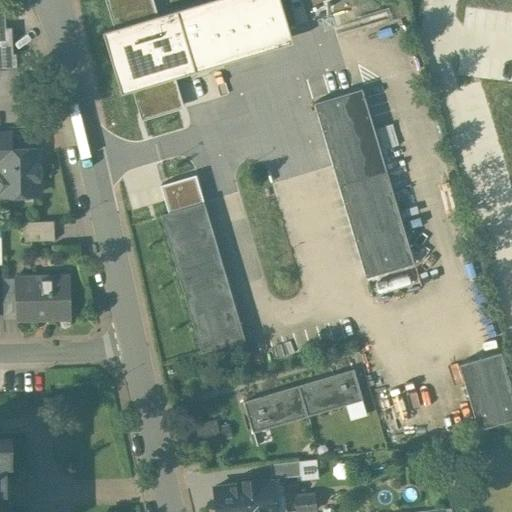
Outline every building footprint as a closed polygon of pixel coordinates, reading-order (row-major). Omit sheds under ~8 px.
[(114,27),(104,30),(122,91),(292,41),(279,0),(206,0),(157,14),(114,27)] [(106,0),(114,27),(157,14),(152,0),(106,0)] [(5,28),(0,28),(0,43),(12,43),(11,28),(5,28)] [(0,43),(0,67),(16,67),(15,54),(12,54),(12,43),(0,43)] [(414,263),(362,88),(314,102),(366,277),(414,263)] [(9,132),(0,132),(0,149),(9,149),(9,132)] [(38,150),(38,149),(9,149),(0,149),(0,166),(1,167),(1,173),(0,172),(0,191),(1,191),(2,195),(4,195),(8,198),(20,198),(24,194),(38,194),(38,193),(37,193),(37,179),(38,179),(38,178),(36,176),(36,167),(38,165),(38,164),(37,164),(37,151),(38,150)] [(161,184),(170,212),(204,202),(195,174),(161,184)] [(170,212),(160,214),(201,352),(245,339),(204,202),(170,212)] [(53,222),(24,223),(25,240),(53,240),(53,222)] [(67,276),(15,278),(15,279),(21,279),(21,294),(18,294),(19,317),(16,317),(16,319),(68,318),(67,276)] [(511,386),(501,351),(459,364),(479,428),(511,418),(511,386)] [(353,369),(243,401),(252,432),(362,399),(353,369)] [(216,419),(195,425),(201,447),(222,441),(216,419)] [(0,511),(7,511),(8,507),(0,506),(0,484),(7,485),(6,457),(13,457),(12,439),(0,439),(0,511)] [(300,461),(270,464),(271,465),(275,465),(277,478),(299,475),(297,462),(300,462),(300,461)] [(275,511),(272,480),(231,485),(233,501),(219,502),(220,511),(275,511)] [(314,494),(294,496),(295,511),(316,509),(314,494)]
